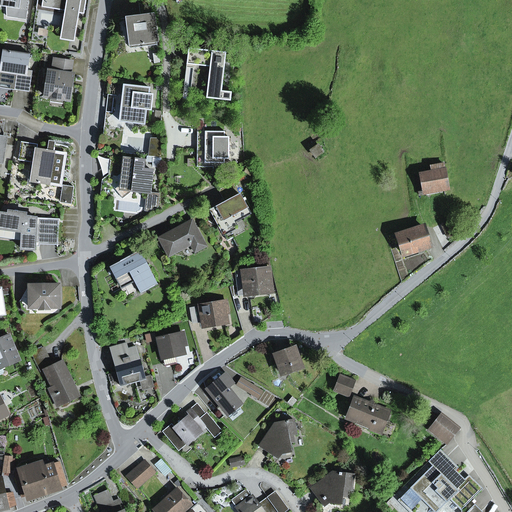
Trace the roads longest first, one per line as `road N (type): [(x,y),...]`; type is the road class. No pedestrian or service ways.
road 1 (residential): [(318,339),(358,329),(469,237),(492,203),(511,142)]
road 2 (residential): [(318,339),(335,357),(457,416),(506,511)]
road 3 (residential): [(141,428),(252,338),(318,339)]
road 4 (residential): [(125,450),(99,377),(84,258)]
road 5 (residential): [(141,428),(199,482),(266,476),(300,511)]
road 6 (residential): [(87,133),(105,0)]
road 7 (residential): [(84,258),(87,133)]
road 8 (residential): [(194,199),(84,258)]
